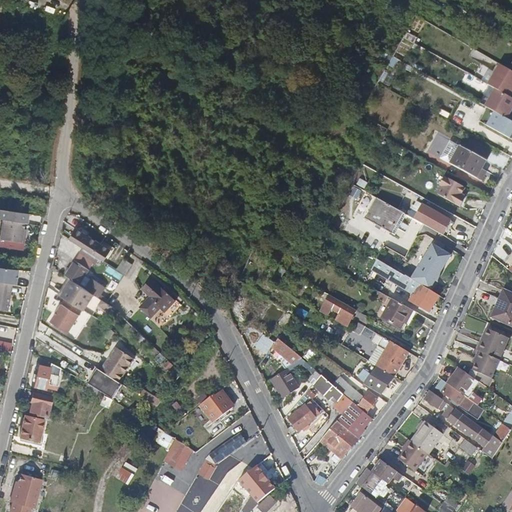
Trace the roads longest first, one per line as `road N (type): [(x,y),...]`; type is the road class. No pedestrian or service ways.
road 1 (residential): [(315,511),(219,321),(193,289),(56,198)]
road 2 (residential): [(317,511),(427,371),(511,186)]
road 3 (residential): [(29,323),(56,198)]
